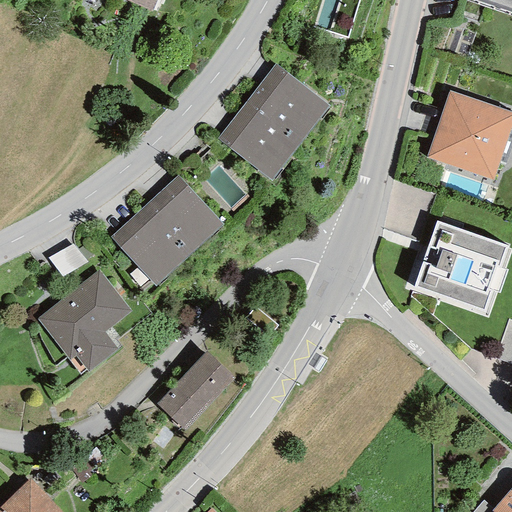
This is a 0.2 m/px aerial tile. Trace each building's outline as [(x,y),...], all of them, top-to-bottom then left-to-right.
[(511,0),(461,0),(511,16),(511,0)] [(275,64),(216,138),(272,180),(328,105),(275,64)] [(511,124),(511,112),(449,91),(426,157),(492,181),(511,124)] [(177,175),(110,237),(156,286),(223,225),(177,175)] [(509,246),(436,221),(413,288),(485,313),(492,291),(499,293),(507,270),(501,268),(509,246)] [(104,332),(130,312),(98,271),(36,319),(70,362),(75,358),(87,374),(119,350),(104,332)] [(155,404),(184,431),(235,378),(206,350),(155,404)] [(0,507),(0,511),(61,511),(29,479),(0,507)] [(511,511),(511,488),(493,510),(492,511),(511,511)] [(492,511),(493,510),(483,502),(474,511),(492,511)]
